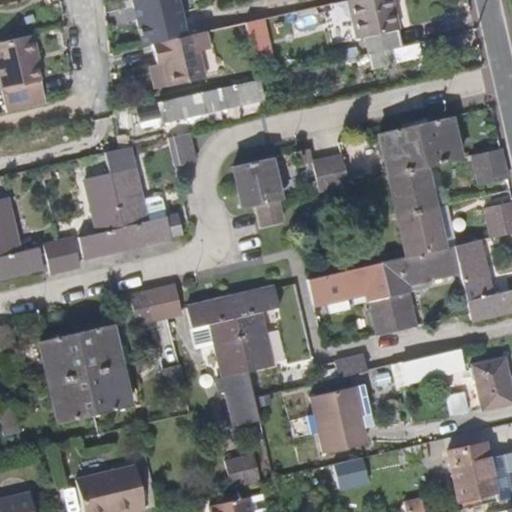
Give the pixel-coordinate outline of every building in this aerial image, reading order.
[(152,43),(187,35),(178,0),(132,0),(134,7),(138,6),(141,18),(137,19),(143,45),(152,43)] [(413,43),(403,0),(359,0),(367,35),(376,34),(380,51),(413,43)] [(263,19),(246,22),(255,62),(272,58),(263,19)] [(205,77),(199,51),(211,48),(206,31),(187,35),(152,43),(157,64),(163,63),(168,85),(205,77)] [(48,100),(40,61),(37,52),(42,51),(37,32),(0,40),(0,61),(11,108),(48,100)] [(163,63),(157,64),(150,66),(155,88),(168,85),(163,63)] [(163,120),(263,98),(258,78),(159,100),(163,120)] [(154,105),(139,108),(143,125),(158,121),(154,105)] [(426,279),(458,271),(468,319),(511,309),(506,290),(490,294),(478,240),(444,248),(439,225),(431,226),(423,191),(431,189),(425,166),(454,159),(449,140),(454,139),(449,117),(379,133),(384,155),(391,153),(395,172),(388,174),(407,257),(305,280),(310,306),(325,302),(328,314),(348,309),(346,297),(364,293),(373,335),(413,326),(405,292),(428,287),(426,279)] [(197,159),(190,132),(168,137),(175,164),(197,159)] [(459,158),(454,139),(449,140),(454,159),(459,158)] [(170,234),(166,214),(148,218),(143,196),(135,164),(130,146),(108,151),(112,169),(88,175),(100,229),(83,233),(87,253),(170,234)] [(507,176),(500,146),(472,153),(478,182),(507,176)] [(395,172),(391,153),(384,155),(388,174),(395,172)] [(349,183),(342,154),(312,161),(318,190),(349,183)] [(280,200),(275,177),(270,178),(266,158),(234,165),(244,208),(258,205),(263,225),(281,221),(276,200),(280,200)] [(439,225),(431,189),(423,191),(431,226),(439,225)] [(166,214),(161,192),(143,196),(148,218),(166,214)] [(21,247),(9,194),(0,195),(0,272),(43,263),(39,243),(21,247)] [(511,236),(511,205),(485,211),(492,241),(511,236)] [(83,262),(77,235),(46,242),(52,269),(83,262)] [(183,311),(177,284),(162,288),(168,315),(183,311)] [(168,315),(162,288),(146,291),(152,318),(168,315)] [(269,365),(256,312),(274,307),(270,288),(188,307),(192,327),(211,322),(229,401),(254,396),(248,370),(269,365)] [(152,318),(146,291),(130,295),(137,322),(152,318)] [(118,385),(109,345),(116,344),(110,321),(38,338),(43,360),(50,359),(59,399),(52,400),(57,423),(130,406),(125,383),(118,385)] [(10,323),(0,324),(0,349),(1,353),(16,349),(10,323)] [(125,383),(116,344),(109,345),(118,385),(125,383)] [(462,362),(459,348),(403,361),(406,375),(462,362)] [(363,370),(359,356),(332,361),(336,377),(363,370)] [(511,376),(508,377),(504,358),(470,366),(473,379),(477,378),(484,410),(511,404),(511,376)] [(59,399),(50,359),(43,360),(52,400),(59,399)] [(462,362),(406,375),(408,383),(464,370),(462,362)] [(185,395),(179,366),(163,369),(170,398),(185,395)] [(364,442),(352,387),(308,396),(321,452),(364,442)] [(465,390),(446,394),(450,412),(469,408),(465,390)] [(259,419),(254,396),(229,401),(235,424),(259,419)] [(18,432),(12,404),(0,406),(0,420),(3,435),(18,432)] [(511,451),(492,456),(489,441),(451,450),(463,499),(500,490),(502,500),(511,497),(511,451)] [(260,478),(254,452),(225,459),(231,485),(260,478)] [(361,457),(332,463),(338,488),(367,481),(361,457)] [(144,505),(134,462),(76,476),(84,511),(103,511),(128,506),(128,509),(144,505)] [(31,511),(25,488),(0,494),(0,511),(31,511)] [(250,511),(247,496),(208,505),(209,511),(250,511)]
